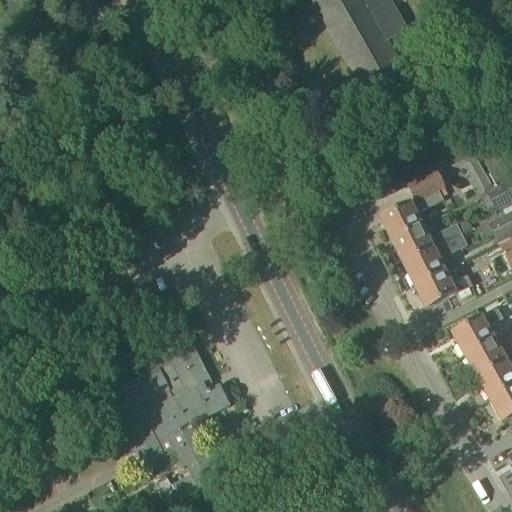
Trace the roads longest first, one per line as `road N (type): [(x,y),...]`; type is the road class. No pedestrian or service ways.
road 1 (residential): [(249,228),(314,194),(330,196),(503,511)]
road 2 (primary): [(398,511),(249,228)]
road 3 (primary): [(249,228),(134,0)]
road 4 (track): [(314,194),(511,84)]
